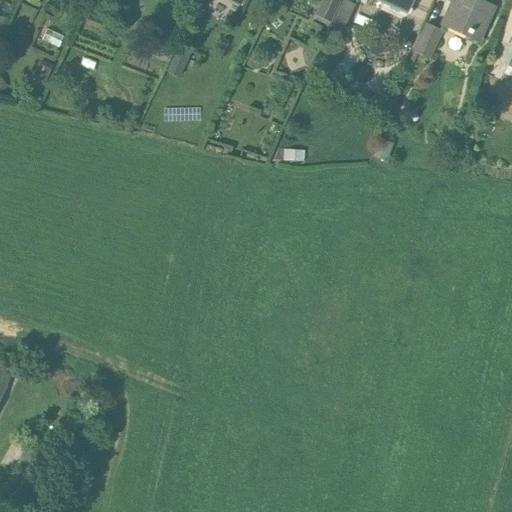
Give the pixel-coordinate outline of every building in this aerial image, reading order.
[(321,0),(314,16),(329,23),(331,20),(344,27),(355,5),(343,0),(321,0)] [(375,0),(407,15),(413,0),(375,0)] [(477,0),(452,0),(449,9),(441,26),(477,42),(493,8),(477,0)] [(426,25),(413,51),(429,59),(441,32),(426,25)] [(163,70),(172,73),(180,54),(171,50),(163,70)] [(27,445),(16,465),(28,472),(39,451),(27,445)]
